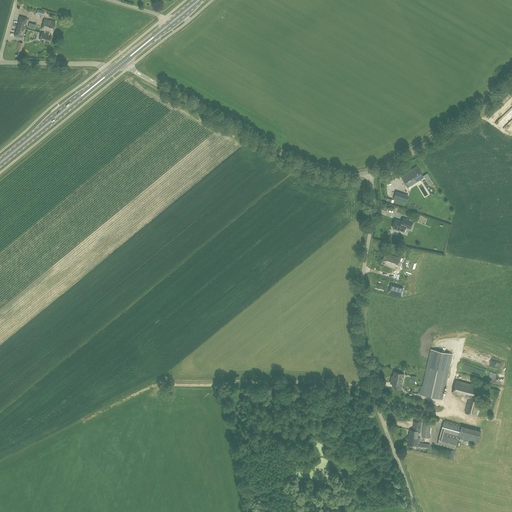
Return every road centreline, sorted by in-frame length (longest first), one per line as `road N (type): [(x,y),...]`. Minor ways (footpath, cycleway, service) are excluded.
road 1 (unclassified): [(369,173),(330,174),(294,162),(122,62)]
road 2 (unclassified): [(369,173),(469,113),(511,76)]
road 3 (primary): [(0,163),(109,73)]
